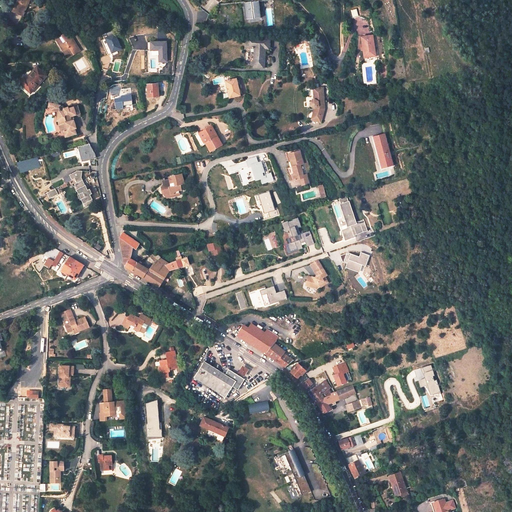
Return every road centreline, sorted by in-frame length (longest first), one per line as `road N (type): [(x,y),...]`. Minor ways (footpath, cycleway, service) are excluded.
road 1 (secondary): [(359,511),(289,385),(117,272)]
road 2 (residential): [(89,282),(104,362),(68,499)]
road 3 (unclassified): [(182,0),(189,31),(169,108),(126,129),(103,154)]
road 4 (secondary): [(117,272),(53,232),(28,204),(0,148)]
